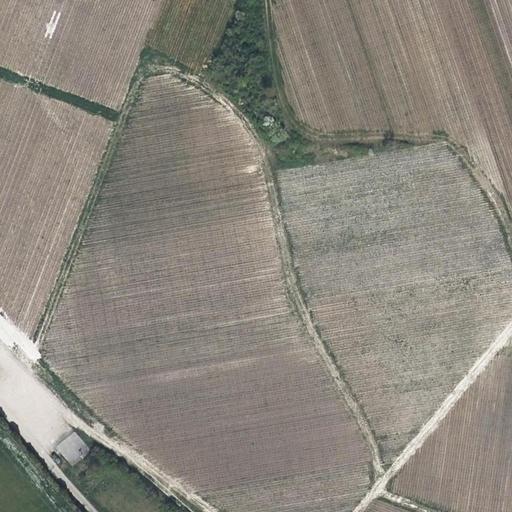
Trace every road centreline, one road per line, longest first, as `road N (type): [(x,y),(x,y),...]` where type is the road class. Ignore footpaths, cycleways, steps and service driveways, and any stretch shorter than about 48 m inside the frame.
road 1 (track): [(221,511),(75,415),(0,349)]
road 2 (track): [(511,318),(353,511)]
road 3 (unclassified): [(0,413),(95,511)]
